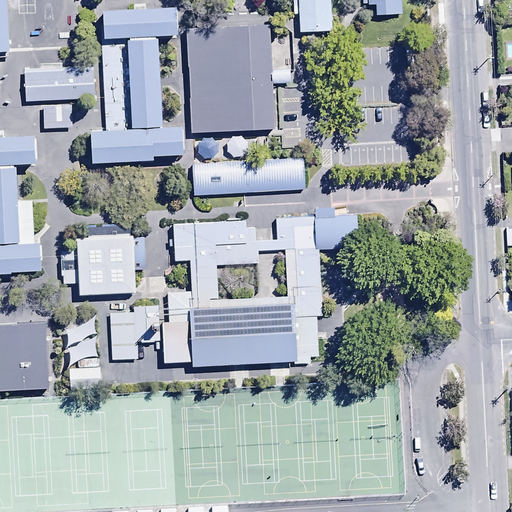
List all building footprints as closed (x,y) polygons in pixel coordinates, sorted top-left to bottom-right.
[(8,0),(0,0),(0,55),(12,54),(8,0)] [(335,0),(299,0),(302,34),(337,32),(335,0)] [(405,0),(369,0),(371,17),(406,15),(405,0)] [(173,17),(97,21),(98,49),(121,48),(125,126),(103,127),(105,156),(181,152),(179,124),(158,126),(153,45),(174,44),(173,17)] [(275,26),(188,31),(195,137),(281,132),(275,26)] [(125,126),(121,48),(98,49),(103,127),(125,126)] [(95,69),(26,73),(28,101),(97,97),(95,69)] [(72,104),(47,106),(48,129),(74,128),(72,104)] [(32,140),(0,141),(0,277),(41,275),(39,247),(18,248),(13,168),(34,166),(32,140)] [(306,156),(194,162),(196,196),(308,190),(306,156)] [(167,368),(327,358),(324,249),(369,246),(367,215),(159,225),(161,261),(190,259),(192,293),(171,294),(173,325),(165,325),(167,368)] [(134,232),(76,236),(80,299),(138,296),(134,232)] [(139,313),(114,315),(116,345),(140,344),(139,313)] [(0,391),(51,388),(46,324),(0,327),(0,391)]
